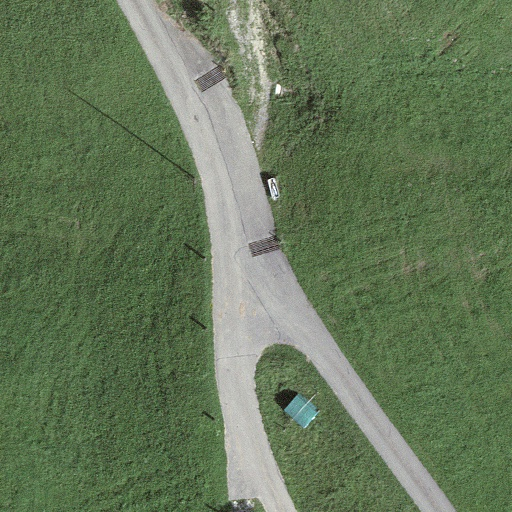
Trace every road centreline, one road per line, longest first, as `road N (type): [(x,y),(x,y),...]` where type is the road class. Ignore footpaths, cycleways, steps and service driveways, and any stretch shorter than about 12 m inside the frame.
road 1 (track): [(438,511),(257,274),(231,180),(190,85),(135,0)]
road 2 (track): [(279,511),(255,467),(238,384),(241,313),(257,274)]
road 3 (track): [(243,0),(255,98),(253,127),(231,180)]
